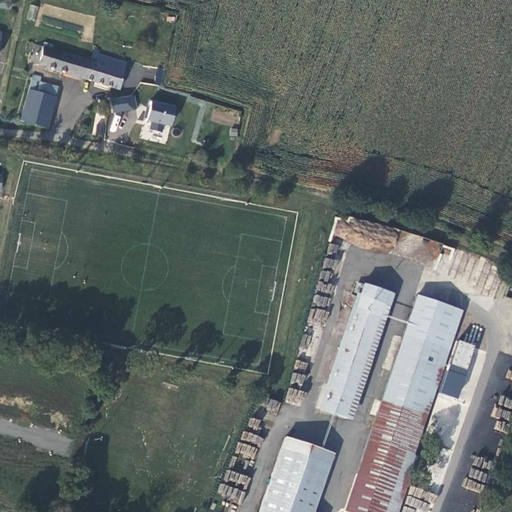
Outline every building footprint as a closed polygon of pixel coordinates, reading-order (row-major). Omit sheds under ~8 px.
[(31,62),(82,79),(87,62),(36,46),(31,62)] [(94,65),(87,62),(82,79),(118,91),(127,65),(97,56),(94,65)] [(58,89),(31,80),(18,121),(44,130),(58,89)] [(133,97),(126,98),(109,102),(112,116),(136,111),(133,97)] [(175,108),(150,103),(145,123),(170,128),(175,108)] [(211,122),(233,124),(234,114),(212,112),(211,122)] [(103,138),(106,126),(99,124),(96,137),(103,138)] [(338,216),(333,240),(395,252),(399,228),(338,216)] [(329,243),(326,253),(336,256),(339,245),(329,243)] [(435,273),(441,274),(443,261),(450,262),(453,248),(441,245),(435,273)] [(323,266),(332,268),(334,259),(325,257),(323,266)] [(319,280),(329,281),(330,271),(321,270),(319,280)] [(385,318),(394,293),(364,283),(355,308),(379,316),(385,318)] [(327,306),(328,296),(314,295),(313,304),(327,306)] [(395,511),(414,459),(411,458),(460,313),(416,298),(343,511),(395,511)] [(324,321),(325,310),(310,308),(309,319),(324,321)] [(343,415),(379,316),(355,308),(320,407),(343,415)] [(296,359),(293,368),(305,372),(307,363),(296,359)] [(290,382),(301,386),(305,376),(294,371),(290,382)] [(285,402),(302,405),(304,391),(288,388),(285,402)] [(269,399),(267,410),(278,412),(280,401),(269,399)] [(258,429),(260,419),(250,417),(248,427),(258,429)] [(286,439),(260,511),(314,511),(329,468),(325,466),(330,454),(286,439)] [(254,458),(257,447),(239,443),(237,454),(254,458)] [(247,487),(250,476),(227,470),(224,481),(247,487)] [(240,504),(245,493),(222,482),(217,493),(240,504)] [(418,496),(420,489),(411,486),(409,493),(418,496)] [(430,492),(426,502),(408,495),(401,511),(429,511),(437,495),(430,492)]
